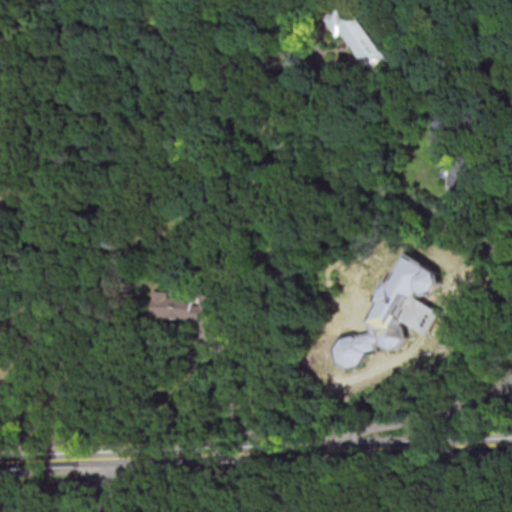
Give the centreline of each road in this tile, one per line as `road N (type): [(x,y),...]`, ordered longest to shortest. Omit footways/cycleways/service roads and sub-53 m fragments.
road 1 (residential): [(511,252),(479,245),(382,184),(299,155),(219,100),(176,52),(117,35),(0,36)]
road 2 (tertiary): [(511,446),(104,459)]
road 3 (residential): [(511,377),(479,401),(365,432),(324,452)]
